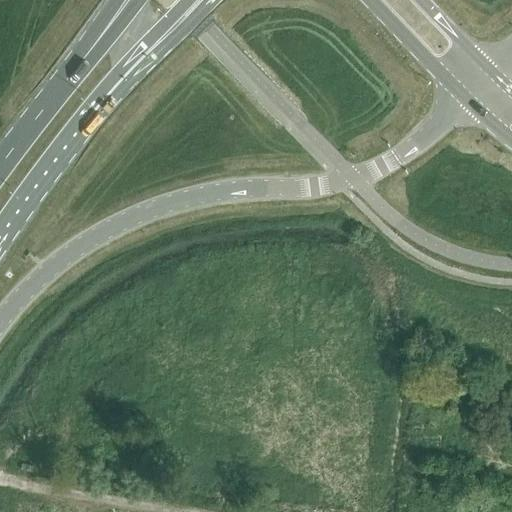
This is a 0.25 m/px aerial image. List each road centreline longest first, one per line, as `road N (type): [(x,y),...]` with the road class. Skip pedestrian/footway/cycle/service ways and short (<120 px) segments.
road 1 (unclassified): [(0,327),(41,273),(107,227),(214,191),(316,187),(367,174),(466,100)]
road 2 (primary): [(0,239),(69,141),(167,33)]
road 3 (unclassified): [(178,511),(0,479)]
road 4 (primary): [(96,43),(0,168)]
road 5 (unclassified): [(369,0),(466,100)]
